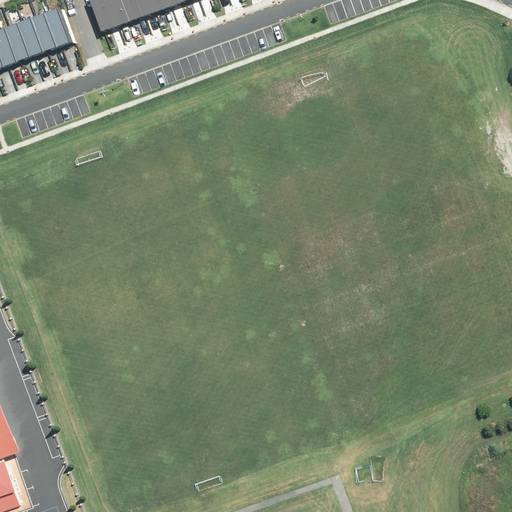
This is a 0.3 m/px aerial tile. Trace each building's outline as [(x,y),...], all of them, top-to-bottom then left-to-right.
[(115,22),(107,0),(92,0),(102,27),(115,22)] [(128,18),(121,0),(107,0),(115,22),(128,18)] [(141,13),(136,0),(121,0),(128,18),(141,13)] [(155,8),(151,0),(136,0),(141,13),(155,8)] [(168,3),(166,0),(151,0),(155,8),(168,3)] [(71,43),(58,7),(44,12),(57,47),(71,43)] [(57,47),(44,12),(31,17),(44,52),(57,47)] [(44,52),(31,17),(18,22),(31,57),(44,52)] [(31,57),(18,22),(5,27),(18,62),(31,57)] [(18,62),(5,27),(0,28),(0,54),(4,67),(18,62)] [(0,401),(0,456),(19,449),(0,401)] [(0,461),(0,511),(3,511),(20,506),(4,461),(0,461)]
